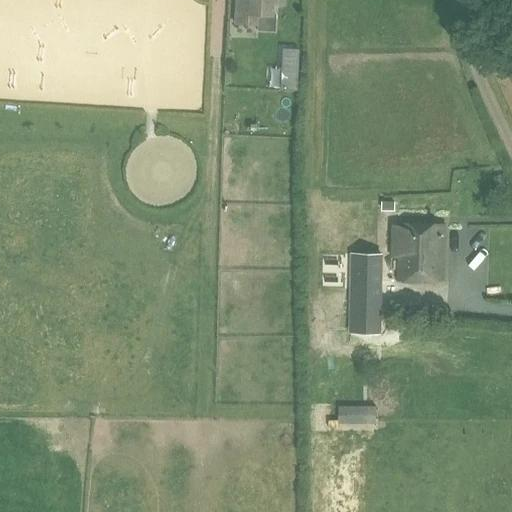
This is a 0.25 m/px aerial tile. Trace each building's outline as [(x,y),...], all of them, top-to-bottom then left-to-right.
[(234,0),(234,24),(257,25),(257,30),(274,31),(275,15),(270,14),(271,0),(234,0)] [(394,202),(382,202),(382,210),(394,210),(394,202)] [(393,256),(398,256),(398,281),(444,282),(445,225),(399,225),(399,226),(393,226),(393,256)] [(351,322),(379,323),(381,255),(353,254),(351,322)] [(321,407),(321,420),(341,420),(341,407),(321,407)] [(340,447),(320,447),(320,460),(340,461),(340,447)]
